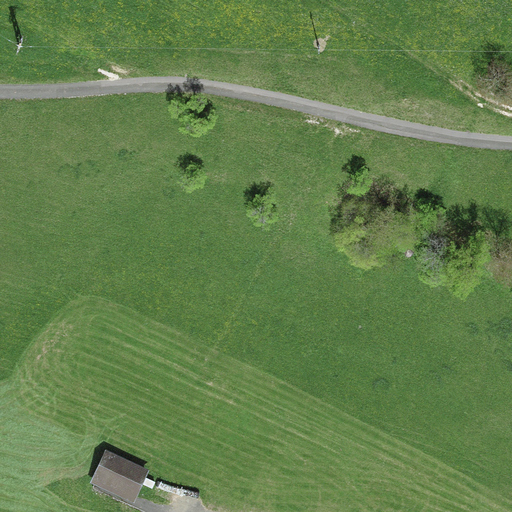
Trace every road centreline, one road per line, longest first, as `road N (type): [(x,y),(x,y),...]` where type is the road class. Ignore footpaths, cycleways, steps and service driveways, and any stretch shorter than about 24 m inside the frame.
road 1 (unclassified): [(0,89),(196,84),(511,142)]
road 2 (track): [(511,109),(482,101),(326,0)]
